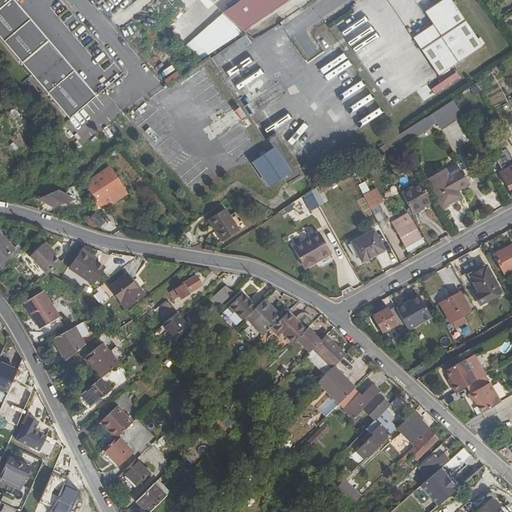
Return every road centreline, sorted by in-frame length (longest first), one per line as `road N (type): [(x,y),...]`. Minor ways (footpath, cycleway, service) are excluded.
road 1 (residential): [(0,208),(109,242),(245,265),(332,313)]
road 2 (residential): [(332,313),(511,475)]
road 3 (residential): [(109,511),(0,304)]
road 4 (residential): [(332,313),(511,214)]
road 5 (residential): [(124,93),(143,77),(78,0)]
